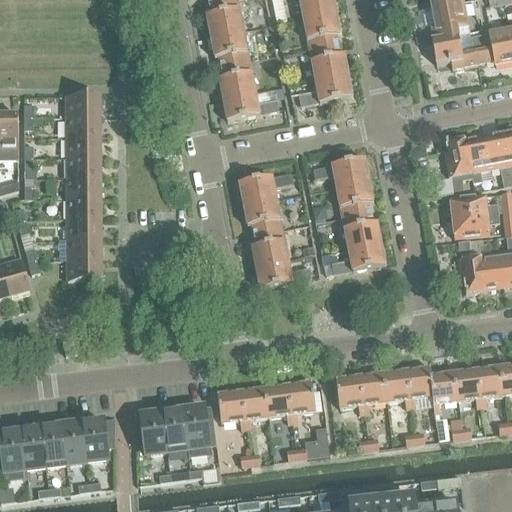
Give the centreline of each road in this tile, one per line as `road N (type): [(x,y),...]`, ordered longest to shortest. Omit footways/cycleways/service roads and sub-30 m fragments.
road 1 (residential): [(0,393),(241,362)]
road 2 (residential): [(430,336),(388,131)]
road 3 (residential): [(241,362),(430,336)]
road 4 (residential): [(204,161),(388,131)]
road 5 (residential): [(172,0),(204,161)]
road 6 (residential): [(388,131),(360,0)]
road 7 (residential): [(241,362),(216,236)]
road 8 (residential): [(511,107),(388,131)]
